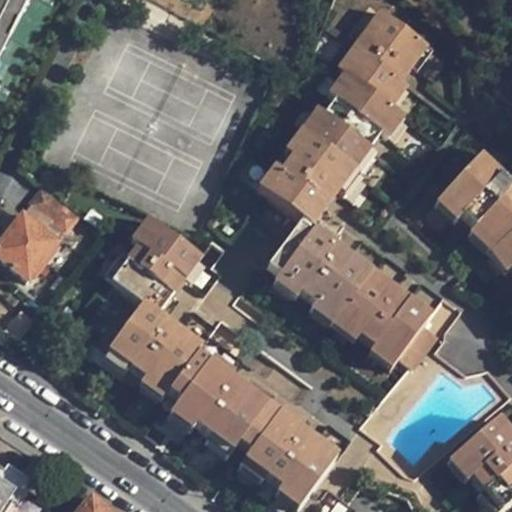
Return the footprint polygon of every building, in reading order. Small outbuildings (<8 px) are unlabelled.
[(0,0),(0,60),(31,0),(0,0)] [(404,76),(411,82),(426,61),(373,23),(331,81),(336,85),(385,119),(400,97),(394,92),(404,76)] [(400,97),(411,82),(404,76),(394,92),(400,97)] [(336,85),(319,109),(327,115),(317,129),(309,124),(294,145),(348,185),(390,124),(385,119),(336,85)] [(319,109),(309,124),(317,129),(327,115),(319,109)] [(252,206),(291,235),(306,246),(348,185),(294,145),(277,169),(284,174),(274,187),(268,183),(252,206)] [(277,169),(268,183),(274,187),(284,174),(277,169)] [(470,240),(465,247),(488,264),(511,235),(511,202),(468,169),(429,220),(453,238),(458,231),(470,240)] [(39,190),(25,208),(64,238),(78,221),(39,190)] [(0,265),(25,285),(55,245),(39,233),(20,218),(0,243),(0,265)] [(158,318),(201,261),(202,260),(150,220),(133,242),(141,248),(130,261),(123,255),(105,277),(142,306),(158,318)] [(44,227),(39,233),(55,245),(59,239),(44,227)] [(461,244),(465,247),(470,240),(458,231),(453,238),(461,244)] [(267,300),(289,315),(295,308),(309,319),(305,326),(324,339),(363,285),(306,246),(291,235),(257,281),(272,293),(267,300)] [(511,235),(488,264),(505,283),(511,278),(511,235)] [(133,242),(123,255),(130,261),(141,248),(133,242)] [(423,327),(363,285),(324,339),(347,355),(351,348),(366,359),(362,366),(385,382),(394,370),(397,366),(416,337),(423,327)] [(102,357),(124,373),(129,367),(144,378),(139,385),(160,401),(165,395),(178,405),(167,419),(189,436),(195,430),(208,440),(203,447),(223,464),(234,449),(263,412),(193,358),(199,349),(158,318),(142,306),(102,357)] [(289,315),(305,326),(309,319),(295,308),(289,315)] [(5,334),(19,345),(31,328),(18,317),(5,334)] [(430,347),(429,347),(416,337),(397,366),(410,375),(430,347)] [(347,355),(362,366),(366,359),(351,348),(347,355)] [(410,375),(397,366),(394,370),(406,380),(410,375)] [(124,373),(139,385),(144,378),(129,367),(124,373)] [(238,474),(259,490),(265,483),(280,495),(274,502),(287,511),(296,511),(332,464),(263,412),(234,449),(249,460),(238,474)] [(511,447),(493,425),(478,437),(443,467),(462,488),(468,483),(480,497),(474,503),(482,511),(508,511),(511,509),(511,447)] [(0,474),(0,509),(17,486),(0,474)] [(259,490),(274,502),(280,495),(265,483),(259,490)] [(462,488),(474,503),(480,497),(468,483),(462,488)] [(108,511),(96,501),(85,511),(108,511)]
